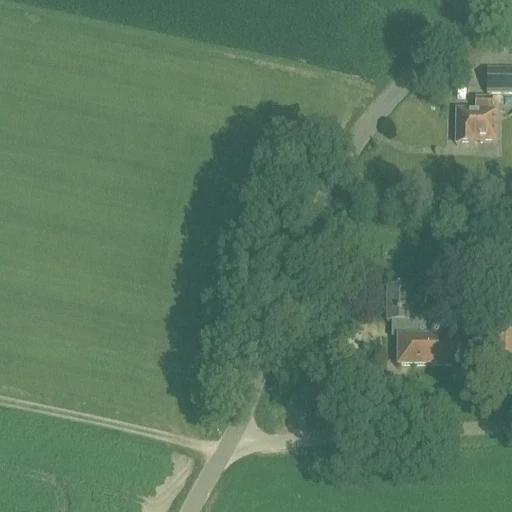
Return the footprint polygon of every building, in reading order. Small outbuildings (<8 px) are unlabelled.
[(487,95),(511,95),(511,71),(487,71),(487,95)] [(456,145),(475,146),(475,143),(496,144),(497,112),(491,112),(491,100),(476,100),(476,112),(456,111),(456,145)] [(291,163),(296,166),(300,159),(295,156),(291,163)] [(398,368),(488,368),(488,325),(458,325),(458,328),(442,328),(442,313),(409,313),(409,301),(410,301),(410,288),(387,288),(387,322),(397,322),(397,340),(398,340),(398,368)] [(511,320),(497,321),(498,366),(511,365),(511,320)] [(365,358),(377,349),(367,337),(355,346),(365,358)]
